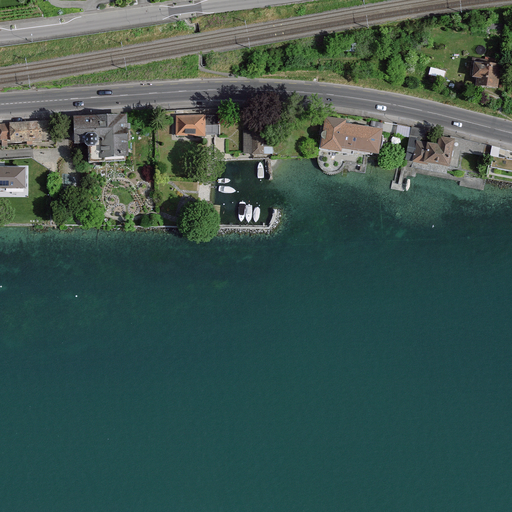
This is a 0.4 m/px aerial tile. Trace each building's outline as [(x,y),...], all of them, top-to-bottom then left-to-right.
[(478,79),(477,86),(500,87),(501,65),(476,63),(475,78),(478,79)] [(75,120),(77,146),(87,145),(89,163),(132,159),(128,115),(75,120)] [(175,117),(175,137),(204,138),(204,117),(175,117)] [(325,119),(321,149),(343,152),(344,149),(380,154),(383,130),(347,125),(347,122),(325,119)] [(0,124),(0,133),(1,148),(53,145),(52,121),(0,124)] [(242,132),(243,154),(263,154),(262,131),(242,132)] [(410,137),(405,159),(413,160),(413,163),(429,165),(429,164),(450,168),(451,166),(457,167),(460,151),(482,155),(484,146),(455,138),(455,140),(439,137),(437,146),(417,141),(418,138),(410,137)] [(511,159),(487,155),(485,167),(511,172),(511,159)] [(0,191),(11,191),(11,167),(0,166),(0,191)]
